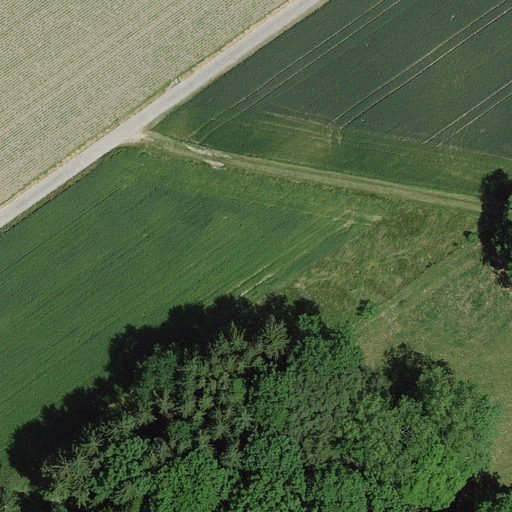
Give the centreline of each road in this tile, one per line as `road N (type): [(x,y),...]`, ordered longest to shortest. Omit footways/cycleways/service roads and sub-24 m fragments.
road 1 (track): [(124,134),(511,212)]
road 2 (track): [(0,222),(313,0)]
